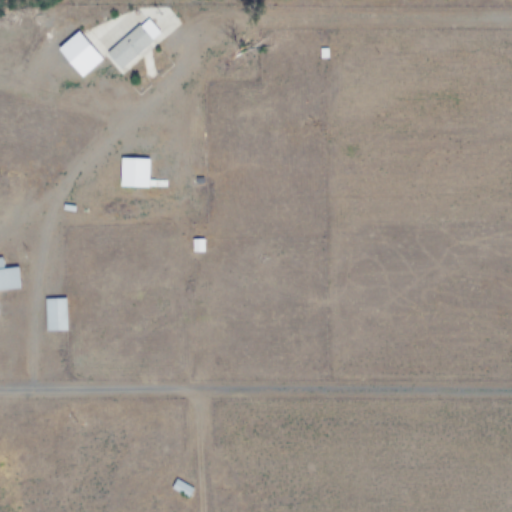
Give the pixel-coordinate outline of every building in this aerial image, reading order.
[(119,69),(152,43),(130,13),(96,39),(119,69)] [(149,187),(149,158),(119,158),(119,187),(149,187)] [(0,256),(0,289),(19,288),(17,266),(2,268),(1,257),(0,256)] [(65,298),(53,298),(53,329),(65,329),(65,298)] [(127,327),(128,337),(120,339),(124,358),(169,350),(165,330),(143,334),(141,324),(127,327)] [(193,487),(174,479),(170,490),(189,497),(193,487)]
